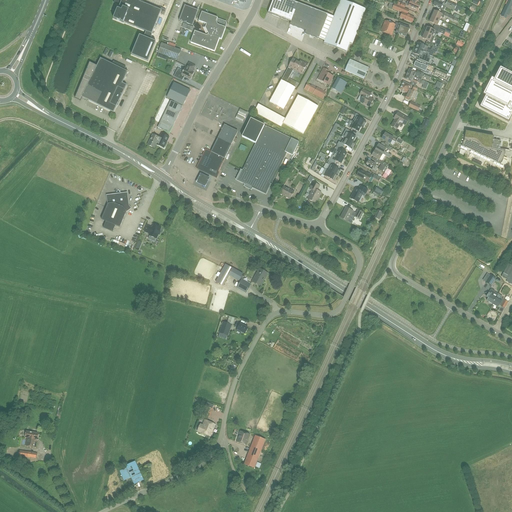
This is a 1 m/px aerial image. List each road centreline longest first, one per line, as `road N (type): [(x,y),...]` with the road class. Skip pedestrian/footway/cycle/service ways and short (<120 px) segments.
road 1 (residential): [(511,341),(391,269),(482,67),(511,24)]
road 2 (unclassified): [(221,434),(236,376),(267,320),(281,312),(332,314),(344,301),(356,253),(317,227)]
road 3 (secondary): [(511,369),(439,353),(248,231)]
road 4 (residential): [(317,227),(406,50)]
road 5 (unclassified): [(161,176),(249,17)]
road 6 (unclassified): [(102,511),(196,467),(221,434)]
